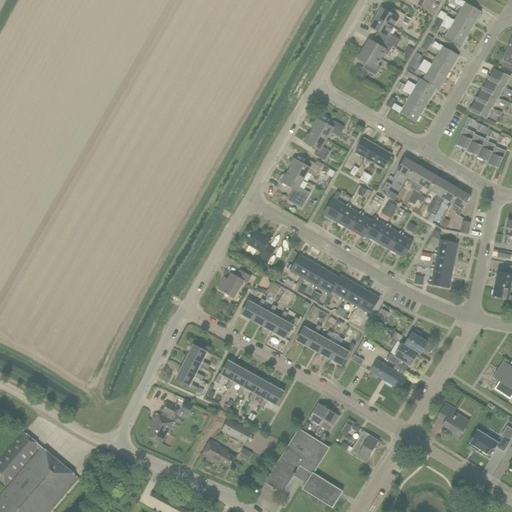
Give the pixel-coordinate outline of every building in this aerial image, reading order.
[(463,7),(459,14),(474,23),(481,11),(463,0),(462,0),(461,0),(455,0),(454,2),(463,7)] [(375,17),(393,27),(396,21),(400,23),(405,15),(394,8),(391,13),(381,7),(375,17)] [(455,20),(447,16),(447,14),(441,10),(437,17),(444,20),(467,35),(474,23),(459,14),(455,20)] [(394,48),(400,39),(390,33),(393,27),(375,17),(370,26),(380,32),(378,37),(382,40),(388,44),(392,46),(394,48)] [(467,35),(444,20),(441,25),(449,30),(445,36),(461,46),(467,35)] [(426,51),(433,39),(428,35),(420,48),(426,51)] [(363,49),(380,58),(384,53),(387,55),(392,46),(388,44),(382,40),(379,45),(369,39),(363,49)] [(440,51),(436,58),(452,67),(459,55),(435,41),(432,46),(440,51)] [(380,58),(363,49),(358,58),(368,64),(365,69),(376,75),(380,66),(377,64),(380,58)] [(418,62),(422,56),(416,53),(413,59),(418,62)] [(492,64),(496,58),(491,55),(487,62),(492,64)] [(421,64),(445,78),(452,67),(436,58),(433,64),(424,59),(421,64)] [(416,69),(419,63),(412,59),(409,65),(416,69)] [(423,80),(436,88),(438,89),(445,78),(421,64),(418,69),(427,73),(423,80)] [(493,68),(488,79),(504,86),(504,87),(505,88),(510,76),(493,68)] [(408,80),(405,85),(429,99),(436,88),(423,80),(420,78),(416,85),(408,80)] [(498,97),(499,98),(504,87),(504,86),(488,79),(487,79),(482,90),(498,97)] [(404,85),(399,82),(395,88),(401,91),(404,85)] [(407,102),(422,111),(429,99),(405,85),(402,90),(411,95),(407,102)] [(493,108),(498,97),(482,90),(481,89),(476,100),(492,107),(492,108),(493,108)] [(396,99),(391,96),(386,105),(391,108),(396,99)] [(487,119),(492,108),(492,107),(476,100),(475,100),(470,111),(487,119)] [(422,111),(407,102),(403,108),(394,103),(392,108),(415,122),(422,111)] [(312,130),(327,139),(331,132),(339,136),(345,127),(334,121),(331,126),(317,118),(313,126),(314,127),(312,130)] [(474,133),(474,134),(475,132),(463,127),(456,145),(467,149),(474,133)] [(327,139),(312,130),(310,135),(308,133),(303,141),(317,149),(314,154),(325,161),(331,151),(322,147),(327,139)] [(484,140),(485,140),(485,139),(474,134),(474,133),(467,149),(466,151),(477,155),(484,140)] [(355,152),(365,157),(373,144),(363,138),(355,152)] [(494,146),(495,146),(496,145),(485,140),(484,140),(477,155),(476,157),(487,162),(494,146)] [(373,144),(365,157),(374,163),(382,149),(373,144)] [(494,146),(487,162),(487,163),(498,168),(506,151),(495,146),(494,146)] [(392,155),(382,149),(374,163),(384,168),(392,155)] [(400,174),(408,178),(416,164),(404,157),(393,177),(397,180),(400,174)] [(289,170),(304,179),(308,171),(316,176),(321,166),(311,160),(307,166),(294,158),(289,165),(291,167),(289,170)] [(427,170),(416,164),(408,178),(415,182),(411,188),(415,190),(427,170)] [(358,168),(354,166),(350,173),(354,176),(358,168)] [(289,170),(286,174),(284,173),(280,181),(293,189),(287,199),(301,207),(306,198),(304,196),(307,191),(299,186),(304,179),(289,170)] [(438,176),(427,170),(415,190),(419,192),(422,186),(430,190),(438,176)] [(360,179),(367,183),(371,176),(364,172),(360,179)] [(433,200),(437,203),(449,183),(438,176),(430,190),(437,194),(433,200)] [(452,203),(460,189),(449,183),(437,203),(439,204),(441,205),(444,199),(452,203)] [(363,197),(367,190),(361,186),(357,193),(363,197)] [(383,187),(380,192),(394,200),(397,195),(383,187)] [(471,195),(460,189),(452,203),(459,207),(455,213),(459,215),(471,195)] [(346,206),(335,200),(339,193),(337,192),(333,199),(323,214),(337,222),(346,206)] [(372,200),(381,205),(383,199),(375,195),(372,200)] [(433,200),(428,211),(431,213),(437,203),(433,200)] [(390,218),(396,206),(388,202),(381,213),(390,218)] [(437,203),(431,213),(435,215),(441,205),(439,204),(437,203)] [(347,204),(346,206),(337,222),(350,230),(359,214),(358,213),(349,208),(350,206),(347,204)] [(359,214),(350,230),(363,237),(364,235),(372,221),(362,215),(363,213),(359,212),(358,213),(359,214)] [(386,226),(376,220),(377,218),(374,216),(372,221),(364,235),(377,242),(386,226)] [(443,218),(440,225),(445,228),(449,221),(443,218)] [(460,232),(468,234),(470,222),(462,220),(460,232)] [(511,237),(511,220),(507,220),(503,243),(507,244),(508,237),(511,237)] [(416,226),(410,222),(406,229),(412,232),(413,233),(417,226),(416,226)] [(387,224),(386,226),(377,242),(390,249),(399,234),(399,233),(389,228),(390,226),(387,224)] [(267,231),(264,235),(253,228),(245,242),(249,245),(246,250),(253,254),(256,249),(261,252),(259,255),(268,261),(275,249),(268,245),(273,235),(267,231)] [(440,233),(434,229),(430,235),(436,239),(440,233)] [(400,231),(399,233),(399,234),(390,249),(403,257),(412,241),(402,235),(403,233),(400,231)] [(434,254),(437,255),(454,258),(457,243),(439,240),(437,251),(435,250),(434,254)] [(422,253),(421,259),(429,261),(431,254),(422,253)] [(303,278),(312,262),(299,255),(291,270),(301,277),(297,283),(300,285),(304,278),(303,278)] [(432,269),(434,270),(451,273),(454,258),(437,255),(434,266),(432,265),(432,269)] [(265,271),(268,266),(258,260),(255,266),(265,271)] [(316,286),(326,270),(312,262),(303,278),(304,278),(314,284),(313,286),(316,288),(317,286),(316,286)] [(495,284),(511,287),(511,280),(511,265),(510,265),(508,273),(497,271),(495,284)] [(234,299),(244,281),(247,283),(251,277),(239,270),(236,276),(231,273),(227,279),(224,277),(217,289),(234,299)] [(316,286),(317,286),(326,292),(325,294),(328,296),(331,291),(339,277),(326,270),(316,286)] [(451,273),(434,270),(432,280),(430,280),(429,284),(448,288),(451,273)] [(344,298),(353,282),(340,275),(339,277),(331,291),(341,297),(340,299),(343,301),(345,298),(344,298)] [(423,278),(415,276),(414,283),(422,285),(423,278)] [(344,298),(345,298),(353,304),(352,306),(356,308),(357,306),(366,289),(353,282),(344,298)] [(511,287),(495,284),(492,296),(511,300),(511,295),(509,295),(511,287)] [(302,294),(306,288),(301,285),(297,291),(302,294)] [(357,306),(367,311),(365,313),(369,315),(379,297),(366,289),(357,306)] [(316,303),(321,295),(314,291),(310,299),(316,303)] [(240,314),(251,321),(259,307),(262,308),(266,300),(262,298),(258,306),(248,301),(240,314)] [(232,314),(236,306),(230,303),(226,310),(232,314)] [(259,307),(251,321),(263,327),(270,313),(273,314),(277,306),(273,303),(268,312),(262,308),(259,307)] [(346,311),(339,307),(335,313),(336,314),(343,318),(346,311)] [(263,327),(274,333),(282,319),(284,321),(288,313),(284,310),(280,318),(273,314),(270,313),(263,327)] [(352,319),(360,324),(363,318),(356,314),(352,319)] [(282,319),(274,333),(285,339),(293,326),(295,327),(299,319),(295,316),(291,324),(284,321),(282,319)] [(296,340),(308,347),(315,333),(318,334),(322,326),(317,324),(313,332),(304,326),(296,340)] [(315,333),(308,347),(319,353),(326,339),(329,341),(333,333),(329,330),(324,338),(318,334),(315,333)] [(364,337),(370,340),(374,333),(368,330),(364,337)] [(402,343),(420,355),(428,343),(419,337),(421,334),(415,330),(413,334),(412,333),(405,344),(402,343)] [(393,337),(400,342),(403,336),(396,332),(393,337)] [(326,339),(319,353),(330,359),(338,346),(340,347),(344,339),(340,336),(335,344),(329,341),(326,339)] [(338,346),(330,359),(342,365),(349,353),(351,354),(355,345),(351,343),(346,350),(340,347),(338,346)] [(420,355),(402,343),(394,355),(390,352),(386,359),(395,364),(404,370),(408,364),(410,366),(418,353),(420,355)] [(193,344),(187,355),(201,363),(200,365),(208,369),(210,365),(202,361),(207,351),(193,344)] [(197,372),(200,365),(201,363),(187,355),(182,367),(196,374),(194,376),(202,381),(205,376),(197,372)] [(351,360),(360,366),(363,360),(354,355),(351,360)] [(232,380),(239,366),(228,360),(221,373),(219,372),(214,380),(219,383),(223,375),(230,379),(232,380)] [(404,370),(395,364),(393,369),(378,360),(370,372),(399,390),(406,377),(402,374),(404,370)] [(511,361),(509,365),(503,361),(498,369),(511,378),(511,361)] [(243,386),(250,373),(239,366),(232,380),(230,379),(226,386),(230,389),(234,381),(241,385),(243,386)] [(191,384),(194,376),(196,374),(182,367),(176,378),(189,385),(188,388),(197,392),(199,388),(191,384)] [(511,378),(498,369),(493,377),(499,381),(494,389),(510,399),(511,395),(511,378)] [(254,393),(262,379),(250,373),(243,386),(241,385),(237,393),(241,395),(245,388),(252,392),(254,393)] [(265,399),(273,385),(262,379),(254,393),(252,392),(248,399),(252,401),(256,394),(263,398),(265,399)] [(265,399),(263,398),(259,405),(263,407),(267,400),(276,405),(284,391),(273,385),(265,399)] [(172,420),(174,417),(179,408),(166,402),(162,411),(163,411),(160,416),(156,413),(149,427),(151,428),(147,436),(161,443),(167,433),(169,434),(174,423),(172,422),(172,420)] [(319,425),(330,407),(329,407),(328,409),(318,402),(308,419),(319,425)] [(456,409),(445,402),(437,416),(445,421),(442,426),(451,432),(449,435),(457,440),(469,421),(454,412),(456,409)] [(330,407),(319,425),(329,432),(339,416),(329,409),(330,408),(330,407)] [(222,430),(245,443),(253,431),(230,418),(222,430)] [(346,434),(351,426),(346,423),(341,431),(346,434)] [(511,428),(507,425),(501,435),(504,437),(510,441),(511,436),(511,428)] [(329,448),(298,429),(265,482),(282,493),(293,475),(307,483),(303,489),(332,507),(342,491),(313,473),(329,448)] [(356,441),(374,452),(373,451),(379,440),(363,430),(356,441)] [(504,437),(499,444),(477,430),(470,442),(490,456),(496,446),(498,447),(503,451),(510,441),(504,437)] [(46,511),(76,478),(24,433),(0,461),(0,480),(5,485),(37,448),(39,450),(0,496),(0,511),(46,511)] [(220,444),(211,438),(202,454),(211,459),(212,458),(219,462),(220,461),(230,466),(235,456),(228,452),(229,450),(219,445),(220,444)] [(374,452),(356,441),(350,451),(366,461),(372,451),(374,452)] [(238,457),(247,462),(252,453),(243,448),(238,457)]
